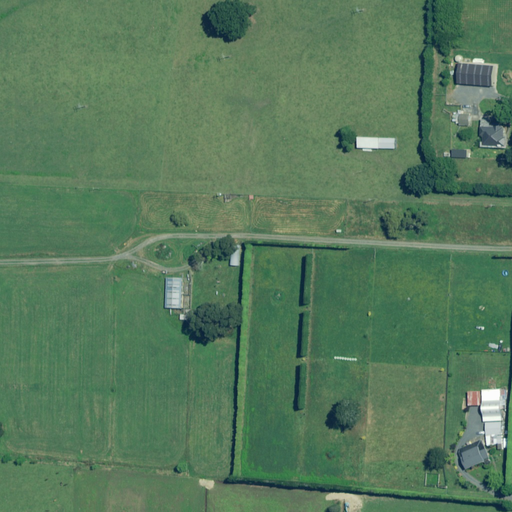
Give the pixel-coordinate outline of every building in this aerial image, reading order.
[(480,116),(461,115),(460,125),(479,127),(480,116)] [(503,127),(482,126),(482,135),(484,135),(484,145),(502,146),(503,127)] [(460,137),(455,131),(450,135),(454,141),(460,137)] [(397,138),(359,137),(359,148),(397,150),(397,138)] [(239,265),(239,252),(230,252),(230,265),(239,265)] [(167,308),(183,308),(183,295),(190,295),(190,284),(184,284),(184,278),(168,278),(167,308)] [(495,435),(495,444),(503,444),(503,446),(509,446),(509,434),(503,434),(503,420),(505,420),(505,415),(502,415),(501,389),(484,390),(485,421),(486,421),(487,435),(495,435)] [(485,440),(462,449),(462,450),(461,450),(461,451),(461,452),(461,453),(463,457),(467,469),(486,461),(486,460),(492,458),(485,440)]
